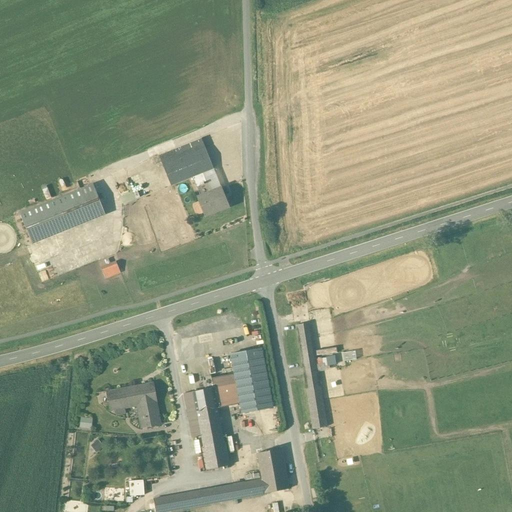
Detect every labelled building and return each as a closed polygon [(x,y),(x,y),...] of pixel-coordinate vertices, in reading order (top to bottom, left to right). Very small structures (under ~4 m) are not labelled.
[(202,140),(159,157),(171,186),(192,178),(213,169),(202,140)] [(213,169),(192,178),(199,197),(221,188),(213,169)] [(139,189),(142,188),(139,177),(130,179),(134,198),(141,197),(139,189)] [(93,185),(21,214),(33,244),(105,215),(93,185)] [(199,197),(197,198),(205,217),(229,207),(221,188),(199,197)] [(124,204),(135,200),(132,191),(121,195),(124,204)] [(117,263),(101,270),(105,279),(121,273),(117,263)] [(310,323),(297,325),(313,429),(327,427),(310,323)] [(261,349),(231,354),(243,413),(272,408),(261,349)] [(233,374),(212,378),(213,388),(214,388),(218,408),(239,404),(233,374)] [(153,384),(107,393),(110,410),(116,409),(117,415),(125,413),(124,408),(138,405),(142,428),(160,424),(156,402),(157,402),(153,384)] [(218,408),(214,388),(213,388),(193,392),(196,408),(188,410),(191,426),(200,425),(204,447),(202,447),(207,470),(229,466),(225,443),(224,443),(217,408),(218,408)] [(92,428),(93,418),(80,417),(79,427),(92,428)] [(91,445),(97,452),(104,446),(98,439),(91,445)] [(263,480),(154,500),(156,511),(163,511),(289,489),(281,449),(258,453),(263,480)] [(143,480),(130,481),(131,496),(144,495),(143,480)]
